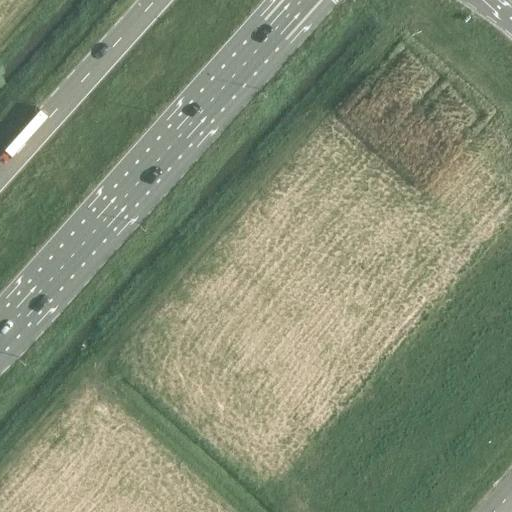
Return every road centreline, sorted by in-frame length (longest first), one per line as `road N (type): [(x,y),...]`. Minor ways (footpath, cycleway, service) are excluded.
road 1 (secondary): [(0,333),(301,0)]
road 2 (secondary): [(155,0),(0,172)]
